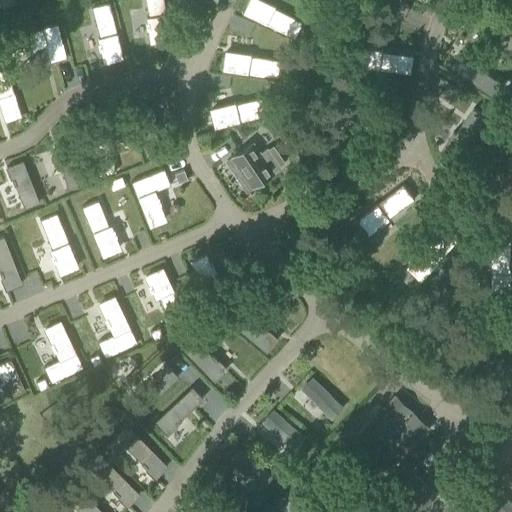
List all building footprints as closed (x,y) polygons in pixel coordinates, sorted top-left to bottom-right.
[(169,40),(163,0),(146,0),(149,16),(145,17),(149,43),(169,40)] [(199,13),(197,0),(179,0),(184,29),(203,27),(201,13),(199,13)] [(259,0),(246,0),(241,11),(293,37),(301,21),(259,0)] [(103,62),(106,62),(123,57),(109,3),(92,7),(99,37),(97,38),(103,62)] [(511,30),(499,19),(488,31),(511,52),(511,30)] [(5,37),(9,55),(46,45),(50,61),(66,57),(57,23),(5,37)] [(358,45),(354,66),(412,74),(415,55),(384,50),(384,49),(358,45)] [(225,51),(222,70),(279,79),(282,60),(225,51)] [(460,54),(451,68),(495,96),(504,83),(460,54)] [(0,108),(4,122),(22,116),(6,66),(0,68),(0,108)] [(265,96),(209,110),(214,128),(270,114),(265,96)] [(354,111),(354,130),(403,130),(403,98),(387,98),(387,111),(354,111)] [(135,112),(146,156),(162,151),(151,107),(135,112)] [(475,108),(444,152),(460,163),(490,119),(475,108)] [(85,124),(98,176),(115,171),(108,145),(111,144),(110,139),(111,139),(109,131),(108,131),(104,118),(85,124)] [(511,127),(508,125),(499,138),(511,148),(511,127)] [(71,140),(53,145),(57,158),(58,158),(60,165),(61,165),(67,189),(83,184),(71,140)] [(252,143),(226,160),(236,175),(241,172),(251,187),(280,167),(267,148),(259,153),(252,143)] [(39,202),(22,159),(5,166),(10,178),(11,178),(14,185),(15,184),(24,207),(39,202)] [(170,184),(164,168),(131,181),(137,197),(149,227),(167,220),(155,190),(170,184)] [(177,182),(187,179),(184,169),(174,173),(177,182)] [(109,181),(112,189),(125,184),(121,176),(109,181)] [(404,184),(357,218),(370,235),(415,199),(404,184)] [(81,206),(91,232),(101,256),(121,249),(111,224),(108,225),(98,200),(81,206)] [(79,266),(68,241),(56,212),(40,219),(51,248),(49,249),(59,274),(79,266)] [(448,225),(407,267),(420,280),(461,238),(448,225)] [(22,283),(3,235),(0,236),(0,269),(7,289),(22,283)] [(493,241),(492,299),(511,299),(511,241),(493,241)] [(207,254),(192,258),(196,275),(211,271),(207,254)] [(155,299),(157,297),(171,326),(187,318),(174,290),(162,265),(143,275),(155,299)] [(137,342),(130,326),(114,294),(97,302),(112,335),(97,342),(105,357),(137,342)] [(231,322),(266,352),(277,338),(268,329),(266,332),(259,327),(261,325),(242,309),(231,322)] [(83,367),(75,351),(60,319),(43,327),(58,359),(43,366),(51,382),(83,367)] [(194,336),(182,348),(214,381),(227,368),(218,358),(215,361),(209,356),(212,354),(194,336)] [(361,389),(373,376),(341,345),(329,358),(361,389)] [(98,353),(90,357),(94,365),(102,362),(98,353)] [(0,401),(24,391),(10,359),(0,363),(0,375),(2,381),(0,382),(0,401)] [(179,397),(201,373),(190,363),(167,387),(179,397)] [(177,376),(166,364),(129,398),(140,410),(177,376)] [(202,395),(211,385),(201,375),(192,385),(202,395)] [(345,406),(312,376),(300,388),(333,419),(345,406)] [(40,389),(48,385),(44,377),(36,381),(40,389)] [(202,398),(191,386),(154,421),(165,433),(202,398)] [(353,439),(387,473),(430,430),(395,396),(353,439)] [(296,450),(307,436),(272,408),(261,421),(296,450)] [(131,429),(120,441),(155,476),(167,464),(131,429)] [(288,463),(295,454),(286,447),(279,455),(288,463)] [(313,460),(346,491),(358,478),(325,447),(313,460)] [(274,477),(239,448),(228,461),(262,490),(274,477)] [(103,457),(92,469),(127,504),(139,493),(103,457)] [(415,472),(386,504),(394,511),(423,511),(439,495),(415,472)] [(308,483),(298,473),(289,483),(298,492),(308,483)] [(103,511),(78,487),(67,498),(80,511),(103,511)] [(291,511),(316,511),(291,489),(280,501),(291,511)] [(225,511),(202,492),(191,506),(198,511),(225,511)] [(495,511),(511,511),(511,503),(500,492),(488,505),(495,511)] [(282,511),(284,510),(277,503),(269,511),(282,511)]
